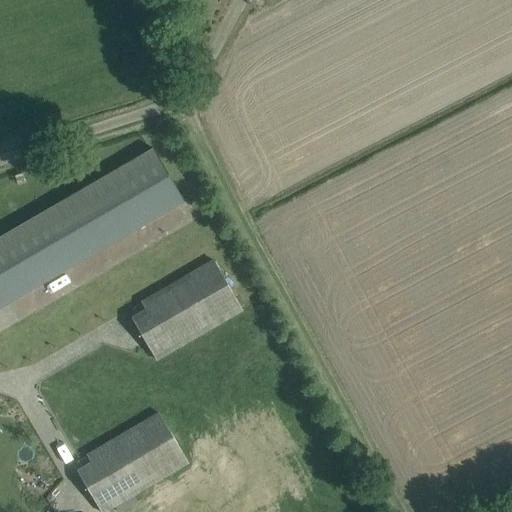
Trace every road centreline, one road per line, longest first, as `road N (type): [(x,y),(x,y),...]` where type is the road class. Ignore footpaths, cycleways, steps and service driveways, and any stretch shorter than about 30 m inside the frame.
road 1 (track): [(395,511),(177,103)]
road 2 (unclassified): [(177,103),(0,159)]
